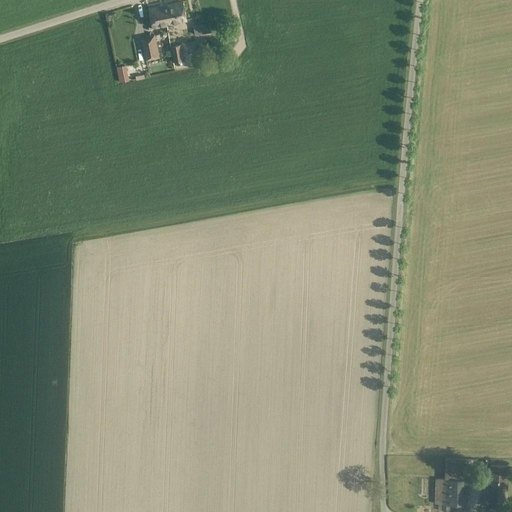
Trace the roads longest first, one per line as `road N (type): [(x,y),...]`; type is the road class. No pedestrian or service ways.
road 1 (unclassified): [(418,0),(379,511)]
road 2 (unclassified): [(0,39),(125,0)]
